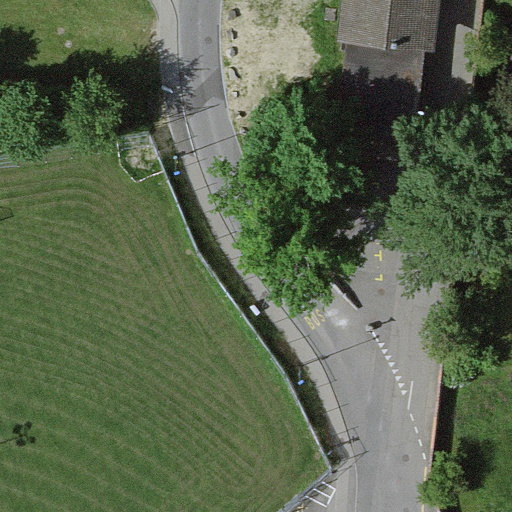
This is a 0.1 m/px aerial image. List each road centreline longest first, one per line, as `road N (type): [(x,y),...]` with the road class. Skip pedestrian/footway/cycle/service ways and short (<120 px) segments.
road 1 (residential): [(200,0),(201,65),(228,189),(264,257),(329,338),(392,474)]
road 2 (residential): [(392,474),(432,259),(456,0)]
